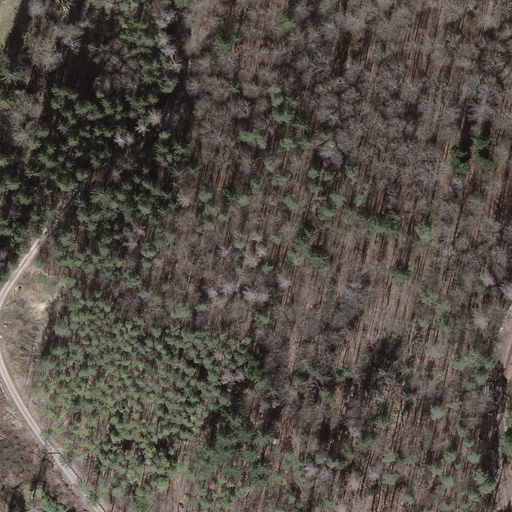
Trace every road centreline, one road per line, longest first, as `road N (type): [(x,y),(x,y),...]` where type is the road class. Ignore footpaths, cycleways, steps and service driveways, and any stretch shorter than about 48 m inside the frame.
road 1 (track): [(191,0),(190,72),(179,103),(91,176),(0,299)]
road 2 (track): [(511,301),(494,414),(507,511)]
road 3 (track): [(0,358),(16,394),(99,511)]
